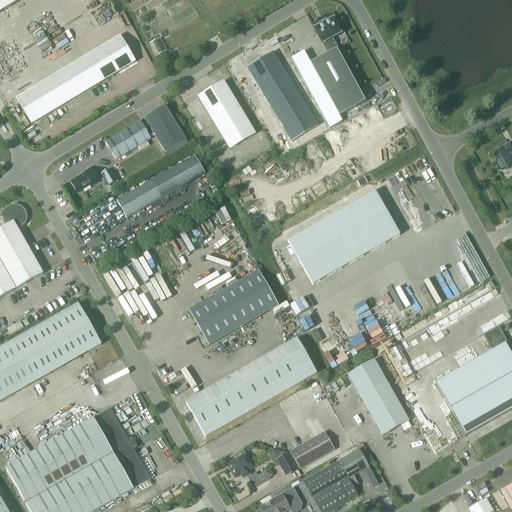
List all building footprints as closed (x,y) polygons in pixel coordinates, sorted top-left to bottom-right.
[(0,0),(0,15),(26,0),(0,0)] [(166,21),(171,32),(200,16),(191,0),(179,0),(180,2),(175,5),(179,13),(166,21)] [(199,0),(205,11),(226,0),(199,0)] [(329,54),(310,64),(339,117),(365,102),(336,50),(338,49),(332,38),(341,34),(333,20),(315,30),(322,44),(323,43),(329,54)] [(281,37),(285,45),(286,45),(293,41),(291,36),(285,35),(281,37)] [(32,124),(136,61),(120,36),(16,99),(32,124)] [(155,55),(164,51),(158,38),(149,42),(155,55)] [(247,68),(295,146),(321,133),(272,53),(247,68)] [(255,135),(224,83),(199,98),(230,150),(255,135)] [(165,106),(145,119),(165,153),(186,141),(165,106)] [(151,139),(140,121),(106,143),(116,160),(151,139)] [(497,161),(496,164),(499,169),(501,170),(508,167),(509,169),(511,166),(511,144),(499,151),(503,158),(497,161)] [(126,219),(205,175),(195,157),(117,201),(126,219)] [(83,173),(84,174),(71,182),(78,194),(91,186),(92,187),(100,182),(91,168),(83,173)] [(109,187),(118,182),(110,170),(102,175),(109,187)] [(375,192),(288,241),(313,285),(400,235),(375,192)] [(0,299),(17,289),(44,275),(18,230),(21,228),(26,224),(27,217),(26,211),(21,207),(15,205),(9,207),(4,211),(3,217),(4,223),(6,226),(0,229),(0,299)] [(422,259),(424,263),(436,256),(434,252),(422,259)] [(286,268),(283,261),(278,263),(282,271),(286,268)] [(258,272),(189,312),(199,329),(209,346),(278,307),(258,272)] [(0,402),(102,345),(78,304),(0,348),(0,402)] [(367,344),(367,348),(395,335),(389,322),(428,304),(381,305),(386,317),(384,317),(380,308),(375,310),(380,320),(368,325),(374,339),(374,341),(367,344)] [(5,339),(25,327),(21,320),(1,332),(5,339)] [(341,324),(352,351),(363,347),(351,320),(341,324)] [(511,353),(497,328),(483,336),(492,352),(434,385),(465,437),(511,410),(511,357),(510,355),(511,354),(511,353)] [(298,339),(186,404),(206,440),(318,375),(298,339)] [(255,339),(232,352),(234,356),(257,343),(255,339)] [(409,422),(374,361),(348,376),(381,435),(382,437),(409,422)] [(94,511),(133,490),(151,480),(111,410),(94,419),(93,419),(6,469),(30,511),(94,511)] [(325,433),(290,453),(300,470),(335,450),(325,433)] [(276,450),(273,451),(274,453),(269,455),(273,464),(277,462),(276,460),(277,459),(288,453),(276,450)] [(359,450),(303,482),(320,511),(331,511),(358,497),(348,479),(361,472),(369,467),(359,450)] [(286,477),(298,470),(288,453),(277,459),(276,460),(277,462),(278,464),(286,477)] [(247,471),(253,468),(246,455),(228,465),(235,478),(241,475),(243,478),(249,475),(247,471)] [(265,472),(257,476),(256,473),(250,476),(256,487),(269,480),(265,472)] [(511,511),(511,485),(508,488),(501,492),(511,511)] [(302,505),(299,500),(294,490),(282,496),(261,507),(263,511),(284,511),(289,510),(290,511),(291,511),(297,511),(300,510),(302,505)] [(8,511),(0,498),(0,511),(8,511)] [(469,511),(492,511),(486,501),(469,511)]
